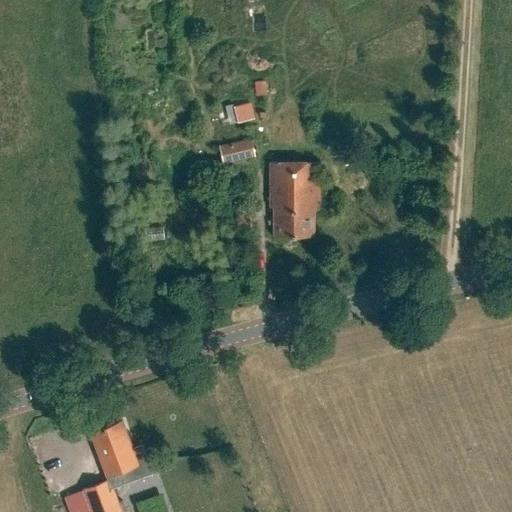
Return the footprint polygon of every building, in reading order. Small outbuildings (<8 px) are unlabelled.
[(220,148),(223,163),(255,157),(252,142),(220,148)] [(274,236),(313,236),(313,211),(319,208),(319,162),(270,162),(270,207),(273,207),(274,236)] [(250,229),(250,215),(237,215),(236,228),(250,229)] [(122,421),(90,433),(108,481),(111,490),(113,489),(133,482),(132,479),(150,472),(140,447),(133,450),(122,421)] [(108,481),(82,490),(90,511),(121,511),(113,489),(111,490),(108,481)]
